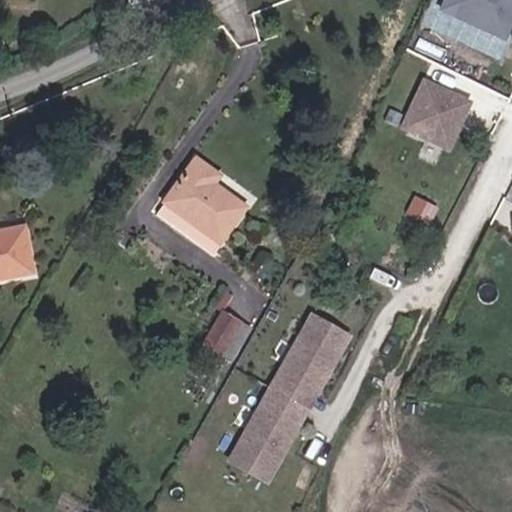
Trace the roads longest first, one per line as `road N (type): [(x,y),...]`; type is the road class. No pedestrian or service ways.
road 1 (unclassified): [(0,96),(219,0)]
road 2 (residential): [(511,158),(437,305),(380,323)]
